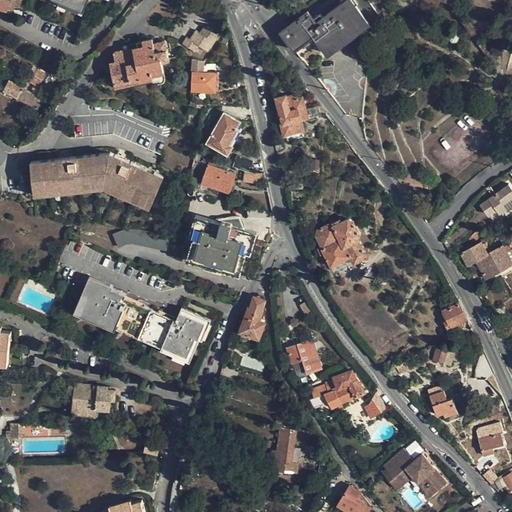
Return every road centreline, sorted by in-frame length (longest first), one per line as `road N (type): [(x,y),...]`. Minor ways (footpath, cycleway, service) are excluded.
road 1 (tertiary): [(291,240),(340,329),(500,511)]
road 2 (residential): [(291,240),(271,250),(245,296),(181,466),(172,511)]
road 3 (unknown): [(264,269),(292,382),(385,511)]
road 4 (tertiary): [(426,233),(258,17)]
road 5 (residential): [(152,0),(44,140),(11,155),(0,149)]
road 6 (tertiary): [(235,30),(291,240)]
road 7 (unknown): [(240,309),(80,237)]
road 8 (residential): [(164,389),(44,363),(35,331)]
road 9 (residential): [(164,389),(35,331)]
